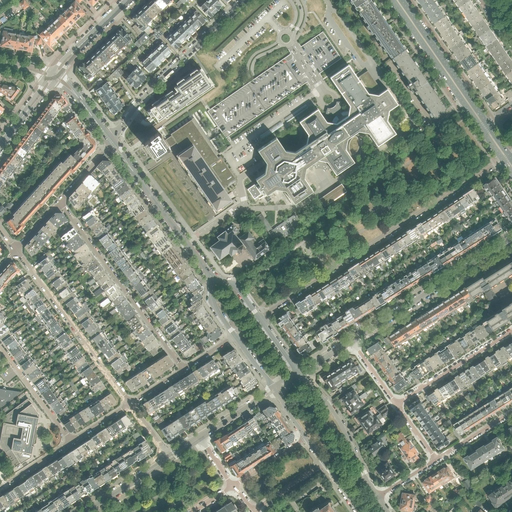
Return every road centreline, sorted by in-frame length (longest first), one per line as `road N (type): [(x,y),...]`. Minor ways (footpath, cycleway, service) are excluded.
road 1 (residential): [(259,318),(503,160)]
road 2 (residential): [(60,203),(183,369)]
road 3 (residential): [(111,142),(161,78),(244,0)]
road 4 (residential): [(130,403),(17,250)]
road 5 (residential): [(352,341),(511,239)]
road 6 (residential): [(207,269),(111,142)]
road 7 (secondary): [(391,0),(481,130)]
road 8 (secondary): [(488,125),(401,0)]
road 9 (residential): [(377,497),(340,423),(299,374)]
road 10 (residential): [(511,331),(398,404)]
